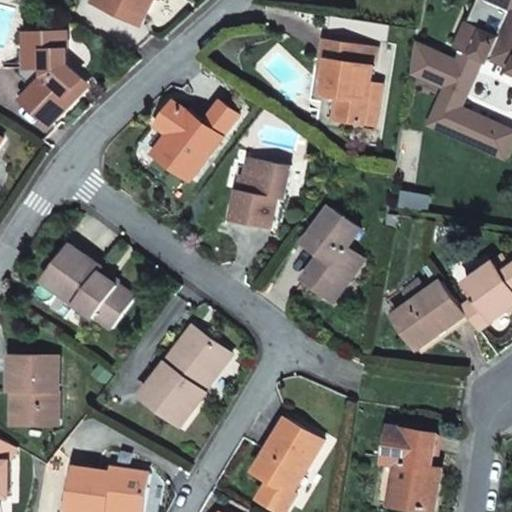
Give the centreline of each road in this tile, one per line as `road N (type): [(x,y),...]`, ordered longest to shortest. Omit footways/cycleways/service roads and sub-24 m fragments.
road 1 (residential): [(62,173),(128,230),(285,332)]
road 2 (residential): [(232,0),(211,30),(104,121),(62,173)]
road 3 (residential): [(285,332),(190,511)]
road 4 (residential): [(511,394),(487,446),(476,511)]
